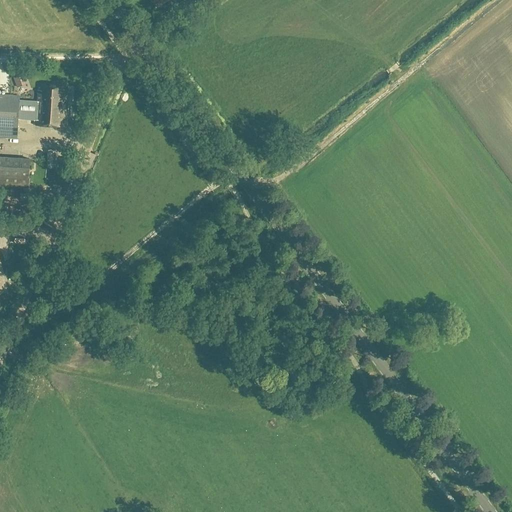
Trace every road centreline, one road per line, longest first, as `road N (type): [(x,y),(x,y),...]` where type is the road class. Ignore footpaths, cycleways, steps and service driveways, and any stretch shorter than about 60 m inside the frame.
road 1 (tertiary): [(492,511),(139,40)]
road 2 (unclassified): [(0,358),(108,89),(139,40)]
road 3 (track): [(499,0),(255,194)]
